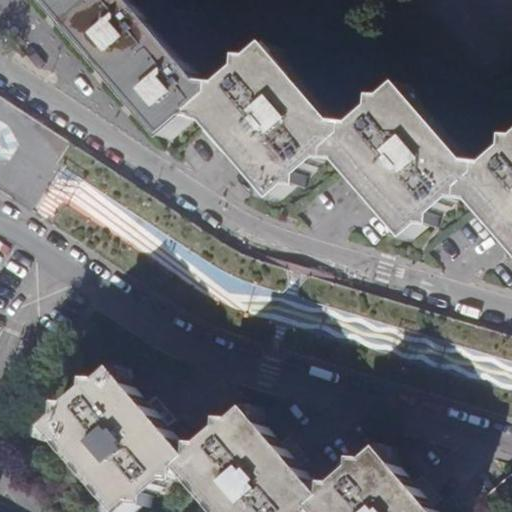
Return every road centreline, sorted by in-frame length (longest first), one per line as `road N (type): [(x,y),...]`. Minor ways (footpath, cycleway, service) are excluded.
road 1 (unclassified): [(511,309),(258,230),(0,65)]
road 2 (unclassified): [(0,227),(182,335),(248,363),(511,442)]
